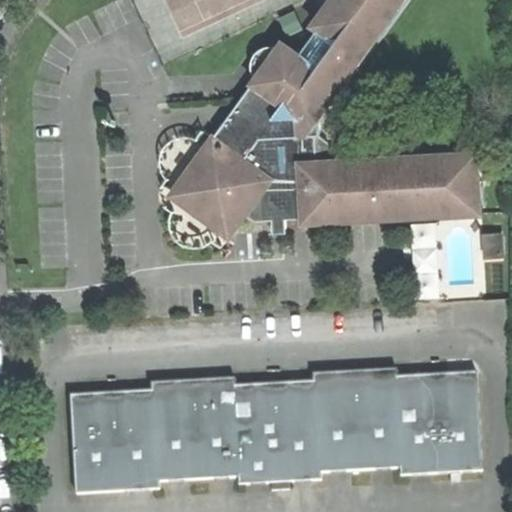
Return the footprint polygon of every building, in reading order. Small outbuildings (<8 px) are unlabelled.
[(254,73),(257,76),(253,81),(264,90),(256,100),(245,92),(212,138),(216,140),(223,130),(233,136),(226,145),(244,157),(259,138),(317,135),(316,125),(344,84),(339,80),(355,56),(361,60),(402,0),(329,0),(313,23),(317,26),(299,51),(282,40),(278,45),(275,44),(267,44),(260,46),(254,52),(251,58),(251,66),(254,73)] [(249,87),(245,92),(256,100),(264,90),(253,81),(249,87)] [(173,195),(232,235),(247,214),(256,214),(257,220),(274,219),(274,229),(288,228),(288,219),(305,218),(306,223),(483,214),(480,154),(330,161),(319,162),(317,135),(259,138),(244,157),(226,145),(233,136),(223,130),(216,140),(212,138),(173,195)] [(329,141),(317,135),(319,162),(330,161),(329,141)] [(420,297),(443,296),(438,223),(415,225),(420,297)] [(492,255),(506,255),(506,236),(492,236),(492,255)] [(77,451),(79,492),(162,489),(162,480),(239,477),(239,484),(273,482),(274,490),(292,489),(291,482),(323,481),(322,471),(402,468),(402,475),(483,472),(479,373),(465,373),(466,377),(454,377),(454,374),(425,375),(425,379),(411,379),(411,377),(398,377),(397,369),(385,370),(385,373),(371,374),(371,370),(342,371),(342,375),(330,376),(330,372),(316,372),(316,381),(303,382),(303,385),(291,386),(291,383),(266,383),(266,388),(253,388),(253,385),(238,385),(237,378),(224,378),(224,381),(209,382),(208,379),(183,380),(184,384),(169,385),(169,381),(152,381),(152,391),(141,392),(141,395),(129,395),(129,391),(103,392),(103,396),(91,396),(91,393),(75,393),(76,434),(80,434),(80,444),(81,451),(77,451)]
